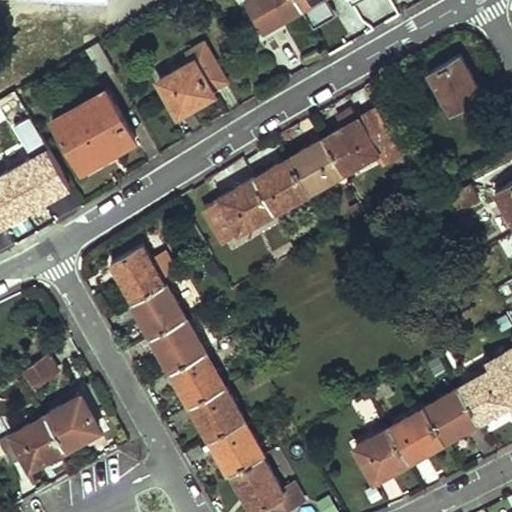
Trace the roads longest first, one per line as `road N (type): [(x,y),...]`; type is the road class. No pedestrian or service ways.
road 1 (residential): [(50,250),(325,78),(469,0)]
road 2 (residential): [(194,511),(50,250)]
